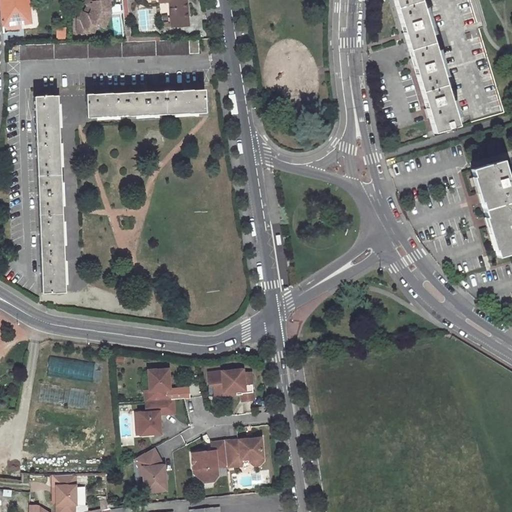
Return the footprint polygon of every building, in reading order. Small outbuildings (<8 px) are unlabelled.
[(0,0),(2,25),(6,24),(18,23),(31,21),(28,0),(0,0)] [(83,0),(86,2),(89,2),(89,7),(86,12),(81,10),(77,17),(82,23),(91,27),(95,20),(102,23),(109,11),(108,0),(83,0)] [(185,23),(180,0),(158,0),(159,2),(167,0),(171,25),(185,23)] [(503,111),(470,0),(394,0),(434,132),(503,111)] [(91,27),(82,23),(77,17),(81,10),(78,8),(74,15),(75,29),(91,27)] [(188,50),(196,50),(196,36),(18,43),(19,53),(14,53),(15,59),(188,52),(188,50)] [(205,112),(204,89),(85,94),(86,118),(205,112)] [(64,294),(56,95),(32,97),(41,295),(64,294)] [(511,175),(507,161),(476,171),(504,259),(511,256),(511,175)] [(213,393),(239,390),(240,401),(252,399),(249,371),(241,372),(241,368),(206,372),(207,384),(212,383),(213,393)] [(146,371),(148,391),(142,392),(143,402),(144,402),(149,402),(168,400),(166,370),(146,371)] [(150,413),(145,414),(137,414),(139,436),(159,434),(157,416),(173,414),(171,400),(168,400),(149,402),(150,413)] [(258,437),(222,441),(223,451),(225,465),(225,467),(239,465),(238,458),(246,458),(247,458),(250,461),(257,461),(261,456),(258,437)] [(195,476),(216,474),(215,466),(225,465),(223,451),(222,441),(209,442),(209,453),(206,453),(206,451),(189,452),(191,470),(195,469),(195,476)] [(169,488),(166,465),(164,465),(154,448),(136,459),(141,468),(144,467),(145,475),(148,491),(169,488)] [(59,492),(58,503),(77,503),(77,474),(54,474),(54,486),(58,486),(59,492)] [(39,511),(40,503),(31,503),(30,511),(39,511)] [(40,503),(39,511),(52,511),(40,503)] [(77,511),(77,503),(58,503),(58,511),(77,511)]
